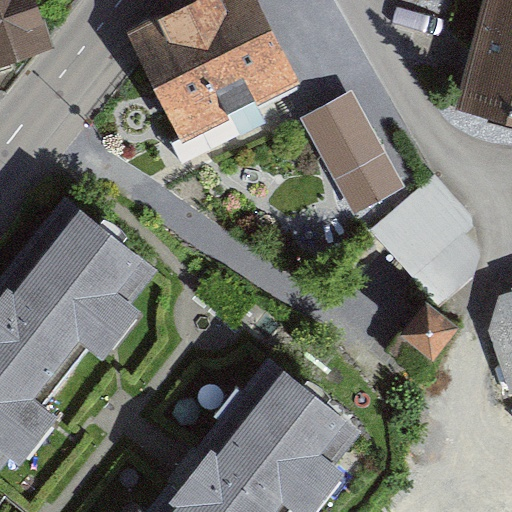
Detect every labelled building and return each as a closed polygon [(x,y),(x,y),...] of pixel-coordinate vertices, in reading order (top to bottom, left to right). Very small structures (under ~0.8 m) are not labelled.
[(0,0),(0,46),(82,30),(75,0),(0,0)] [(330,76),(295,0),(243,0),(159,39),(203,135),(330,76)] [(511,0),(509,0),(482,100),(511,108),(511,0)] [(352,173),(388,148),(347,89),(311,113),(352,173)] [(379,225),(418,270),(481,217),(443,171),(379,225)] [(212,268),(108,189),(0,328),(0,457),(41,489),(212,268)] [(511,294),(501,297),(511,334),(511,424),(484,443),(499,495),(511,490),(511,294)] [(344,511),(416,418),(331,353),(209,511),(344,511)]
